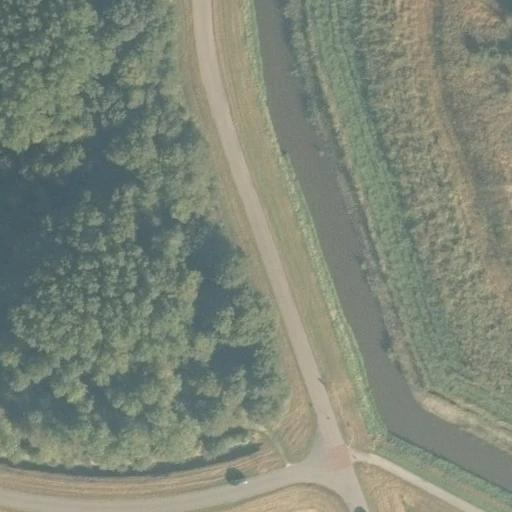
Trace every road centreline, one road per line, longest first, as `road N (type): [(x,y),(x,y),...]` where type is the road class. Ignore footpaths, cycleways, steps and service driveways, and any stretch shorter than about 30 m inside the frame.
road 1 (unclassified): [(340,457),(221,106),(203,0)]
road 2 (unclassified): [(340,457),(164,505),(63,506),(0,496)]
